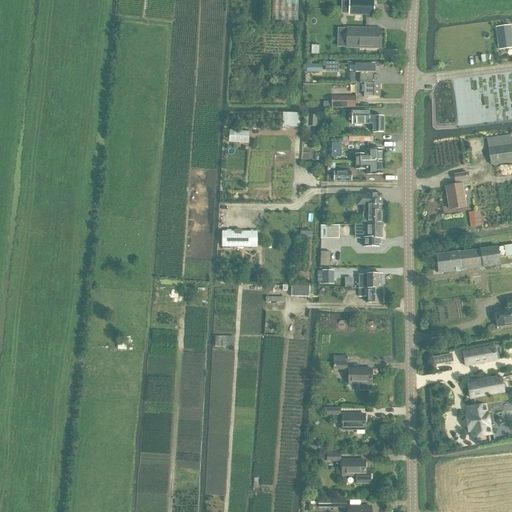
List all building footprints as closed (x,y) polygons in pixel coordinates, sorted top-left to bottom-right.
[(271,0),(271,20),(298,21),(298,0),(271,0)] [(348,0),(341,0),(342,7),(345,7),(345,14),(373,14),(373,1),(348,0)] [(496,27),(499,50),(511,47),(511,34),(511,25),(496,27)] [(380,49),(381,29),(347,28),(346,48),(380,49)] [(350,84),(356,84),(379,84),(379,76),(373,76),(373,73),(375,73),(375,65),(355,65),(355,73),(350,73),(350,84)] [(379,84),(356,84),(356,95),(364,95),(364,97),(379,97),(379,84)] [(331,103),(323,103),(323,107),(323,108),(330,108),(331,108),(331,109),(355,109),(355,97),(331,97),(331,103)] [(369,111),(352,111),(352,124),(373,124),(373,133),(384,133),(384,117),(369,117),(369,111)] [(300,128),(300,114),(289,113),(288,128),(300,128)] [(316,127),(317,115),(304,115),(304,126),(316,127)] [(248,143),(249,132),(230,131),(229,142),(248,143)] [(490,165),(511,161),(511,146),(510,135),(487,139),(490,165)] [(332,157),(341,157),(341,144),(331,144),(332,157)] [(382,162),(381,150),(366,150),(366,155),(355,155),(355,162),(364,162),(382,162)] [(382,175),(382,162),(364,162),(364,163),(355,163),(355,170),(367,170),(367,175),(382,175)] [(334,172),(334,181),(351,181),(351,172),(334,172)] [(455,182),(469,180),(467,173),(454,175),(455,182)] [(449,210),(465,207),(462,185),(446,187),(449,210)] [(367,196),(357,196),(357,205),(368,205),(368,211),(367,211),(367,213),(363,213),(363,222),(367,222),(367,225),(382,225),(382,211),(378,211),(378,205),(382,205),(382,194),(367,194),(367,196)] [(470,228),(482,226),(480,211),(468,213),(470,228)] [(339,239),(339,225),(327,225),(328,227),(321,227),(320,238),(327,238),(327,239),(339,239)] [(367,226),(361,226),(361,231),(367,231),(367,236),(367,239),(364,239),(364,247),(379,247),(379,239),(382,239),(382,225),(367,225),(367,226)] [(257,231),(222,231),(222,248),(257,248),(257,231)] [(505,257),(511,255),(511,245),(503,247),(505,257)] [(438,274),(489,267),(500,265),(498,247),(435,256),(438,274)] [(333,284),(333,271),(322,271),(322,284),(333,284)] [(367,275),(359,275),(359,289),(382,289),(382,275),(367,275)] [(308,298),(309,287),(291,286),(291,297),(308,298)] [(206,296),(206,289),(184,288),(184,294),(206,296)] [(382,303),(382,289),(359,289),(359,298),(367,298),(367,303),(382,303)] [(497,325),(511,322),(511,296),(506,298),(507,312),(495,313),(497,325)] [(186,318),(198,318),(199,307),(186,306),(186,318)] [(235,347),(235,337),(215,336),(215,347),(235,347)] [(126,344),(127,344),(130,345),(130,337),(122,337),(122,343),(118,342),(118,349),(126,350),(126,349),(126,344)] [(494,347),(462,353),(465,366),(497,360),(494,347)] [(440,356),(432,357),(433,366),(441,365),(440,356)] [(349,369),(349,384),(359,385),(359,390),(372,391),(372,370),(349,369)] [(468,415),(466,416),(469,432),(471,432),(472,439),(475,438),(476,445),(488,443),(487,436),(490,436),(489,428),(492,427),(490,412),(486,413),(485,405),(508,401),(507,394),(501,395),(500,393),(503,392),(500,378),(497,378),(497,376),(470,381),(471,384),(468,384),(470,400),(473,399),(475,408),(466,409),(468,415)] [(342,430),(365,430),(365,415),(342,415),(342,430)] [(342,468),(337,468),(337,475),(342,475),(342,476),(356,476),(356,484),(370,483),(370,471),(365,471),(365,461),(342,461),(342,468)]
